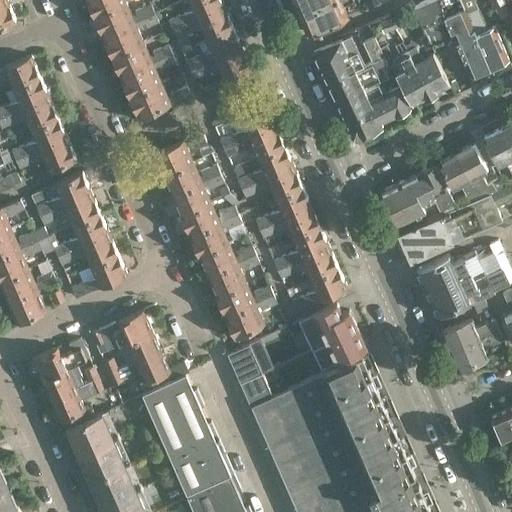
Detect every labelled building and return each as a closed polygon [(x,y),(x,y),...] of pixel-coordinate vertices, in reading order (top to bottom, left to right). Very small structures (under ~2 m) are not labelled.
[(0,0),(0,24),(16,18),(8,0),(0,0)] [(88,0),(95,15),(126,1),(125,0),(88,0)] [(222,0),(189,0),(194,9),(169,19),(173,28),(224,5),(222,0)] [(296,0),(301,12),(327,0),(296,0)] [(351,0),(327,0),(301,12),(310,32),(348,15),(343,4),(351,0)] [(491,66),(462,0),(424,0),(414,4),(434,45),(456,36),(472,74),(491,66)] [(511,0),(462,0),(491,66),(509,58),(495,25),(488,28),(476,0),(491,0),(493,3),(500,0),(511,0),(511,11),(511,12),(511,0)] [(131,12),(126,1),(95,15),(104,35),(155,12),(151,4),(131,12)] [(224,5),(173,28),(177,36),(201,25),(206,37),(233,25),(224,5)] [(393,14),(397,25),(408,21),(404,10),(393,14)] [(155,12),(104,35),(113,55),(144,41),(138,29),(159,20),(155,12)] [(385,29),(397,25),(393,14),(381,18),(385,29)] [(191,68),(242,45),(233,25),(206,37),(212,49),(188,60),(191,68)] [(367,64),(363,57),(352,34),(341,38),(313,50),(329,82),(367,64)] [(375,35),(363,41),(373,61),(384,56),(375,35)] [(412,40),(405,43),(409,49),(433,92),(451,82),(435,52),(424,58),(412,40)] [(122,75),(172,52),(169,44),(149,53),(144,41),(113,55),(122,75)] [(242,45),(191,68),(195,77),(219,66),(224,78),(251,66),(242,45)] [(414,102),(433,92),(409,49),(393,58),(392,62),(414,102)] [(131,95),(161,81),(156,70),(176,61),(172,52),(122,75),(131,95)] [(15,87),(41,75),(32,55),(0,68),(0,79),(10,75),(15,87)] [(338,102),(365,89),(380,81),(389,76),(384,65),(389,63),(385,56),(384,56),(373,61),(367,64),(329,82),(338,102)] [(0,117),(50,95),(41,75),(15,87),(20,99),(0,107),(0,117)] [(167,94),(161,82),(161,81),(131,95),(139,115),(190,93),(187,85),(167,94)] [(380,81),(365,89),(338,102),(347,120),(382,104),(380,101),(383,100),(382,99),(390,95),(387,91),(384,84),(382,85),(380,81)] [(382,104),(347,120),(355,137),(358,139),(382,127),(380,122),(410,107),(399,85),(387,91),(390,95),(382,99),(383,100),(380,101),(382,104)] [(32,127),(59,116),(50,95),(0,117),(0,119),(3,126),(27,115),(32,127)] [(225,145),(276,123),(267,102),(240,114),(246,126),(222,137),(225,145)] [(16,158),(67,135),(59,116),(32,127),(38,140),(13,151),(16,158)] [(511,119),(502,125),(511,143),(511,119)] [(258,155),(285,143),(276,123),(225,145),(229,154),(253,143),(256,150),(249,154),(251,158),(258,155)] [(511,143),(502,125),(484,134),(499,161),(507,157),(511,165),(511,143)] [(188,148),(199,143),(206,140),(202,131),(155,151),(164,172),(192,159),(188,148)] [(67,135),(16,158),(20,166),(45,155),(50,167),(76,156),(67,135)] [(489,183),(484,174),(483,171),(488,168),(474,141),(457,150),(481,196),(490,192),(504,186),(500,177),(493,181),(489,183)] [(263,167),(256,170),(239,178),(243,186),(294,164),(285,143),(258,155),(263,167)] [(457,150),(441,160),(455,186),(461,182),(471,200),(481,196),(457,150)] [(5,163),(13,159),(9,151),(1,155),(2,156),(5,163)] [(173,192),(220,172),(216,163),(197,171),(192,160),(204,155),(204,154),(192,159),(164,172),(173,192)] [(276,196),(303,184),(294,164),(243,186),(247,195),(271,184),(276,196)] [(457,203),(449,188),(448,189),(435,164),(422,170),(430,187),(436,198),(435,198),(442,211),(457,203)] [(422,170),(385,188),(383,193),(390,207),(430,187),(422,170)] [(0,189),(22,180),(17,171),(0,178),(0,189)] [(41,214),(91,191),(82,171),(56,182),(62,194),(37,205),(41,214)] [(181,212),(210,200),(205,189),(224,181),(220,172),(173,192),(181,212)] [(496,205),(511,197),(511,182),(504,186),(490,192),(496,205)] [(261,226),(312,204),(303,184),(276,196),(281,208),(257,219),(261,226)] [(436,198),(430,187),(390,207),(393,214),(392,216),(394,222),(397,222),(399,225),(427,211),(423,204),(435,198),(436,198)] [(42,189),(32,193),(35,201),(46,197),(42,189)] [(74,223),(100,211),(91,191),(41,214),(45,222),(69,211),(74,223)] [(490,192),(481,196),(471,200),(399,230),(411,258),(502,218),(496,205),(490,192)] [(0,231),(11,227),(6,214),(24,206),(21,198),(0,207),(0,231)] [(210,200),(181,212),(190,232),(238,212),(234,203),(215,211),(210,200)] [(294,236),(321,225),(312,204),(261,226),(264,235),(289,224),(294,236)] [(58,254),(109,231),(100,211),(74,223),(80,235),(59,244),(57,240),(55,241),(52,233),(49,234),(38,239),(42,247),(44,253),(56,248),(58,254)] [(238,212),(190,232),(199,253),(227,240),(222,229),(242,221),(238,212)] [(278,267),(330,245),(321,225),(294,236),(299,249),(275,259),(278,267)] [(38,239),(49,234),(45,226),(35,230),(38,239)] [(0,255),(38,239),(35,230),(17,238),(11,227),(0,231),(0,255)] [(92,263),(118,251),(109,231),(58,254),(62,263),(87,252),(92,263)] [(495,250),(505,246),(501,238),(492,242),(495,250)] [(0,279),(29,267),(24,255),(42,247),(38,239),(0,255),(0,279)] [(207,273),(256,252),(252,243),(232,252),(227,240),(199,253),(207,273)] [(311,277),(339,265),(330,245),(278,267),(282,276),(306,265),(311,277)] [(475,260),(480,258),(476,250),(453,260),(450,252),(419,266),(426,282),(475,260)] [(433,298),(464,284),(487,273),(504,266),(496,250),(480,258),(475,260),(426,282),(433,298)] [(118,251),(92,263),(97,275),(72,286),(76,295),(127,272),(118,251)] [(216,293),(245,281),(240,269),(259,261),(256,252),(207,273),(216,293)] [(64,267),(67,274),(73,271),(70,265),(64,267)] [(339,265),(311,277),(317,289),(292,299),(296,308),(348,285),(339,265)] [(476,301),(486,297),(487,296),(487,295),(497,291),(495,288),(511,280),(505,265),(504,266),(487,273),(464,284),(433,298),(440,312),(471,298),(472,302),(475,300),(476,301)] [(38,287),(38,288),(57,279),(53,270),(34,278),(29,267),(0,279),(9,300),(38,287)] [(225,313),(273,293),(269,284),(250,292),(245,281),(216,293),(225,313)] [(511,286),(504,290),(511,308),(503,312),(511,332),(511,286)] [(47,308),(38,288),(38,287),(9,300),(18,320),(47,308)] [(60,288),(52,292),(57,303),(65,299),(60,288)] [(273,293),(225,313),(234,335),(263,323),(257,310),(277,301),(273,293)] [(479,311),(490,305),(486,297),(476,301),(474,302),(479,311)] [(337,302),(299,319),(312,347),(357,327),(349,309),(342,313),(337,302)] [(119,342),(119,343),(152,329),(142,308),(119,318),(123,327),(115,331),(111,324),(99,329),(92,331),(98,343),(101,341),(105,349),(119,342)] [(451,348),(499,327),(495,317),(476,326),(472,317),(442,330),(451,348)] [(357,327),(312,347),(321,366),(366,345),(357,327)] [(498,342),(504,339),(499,327),(451,348),(460,366),(489,354),(486,347),(498,342)] [(128,363),(160,349),(152,329),(119,343),(128,363)] [(43,378),(77,363),(77,362),(90,356),(81,336),(73,340),(76,347),(61,354),(58,346),(34,357),(43,378)] [(262,370),(249,342),(228,352),(240,380),(262,370)] [(128,363),(119,367),(110,371),(115,383),(124,379),(123,376),(133,373),(142,368),(146,377),(168,366),(160,349),(128,363)] [(273,394),(252,404),(299,511),(432,511),(403,445),(363,352),(325,368),(325,370),(273,394)] [(110,371),(119,367),(114,356),(105,360),(110,371)] [(146,377),(146,378),(141,381),(145,390),(142,392),(182,482),(187,492),(195,511),(252,511),(249,503),(246,505),(239,490),(242,488),(235,471),(230,460),(226,452),(223,454),(216,438),(219,437),(211,418),(208,420),(201,405),(205,404),(197,387),(194,388),(181,360),(168,366),(146,377)] [(52,398),(84,383),(81,376),(83,375),(77,363),(43,378),(52,398)] [(85,369),(90,381),(99,377),(93,365),(85,369)] [(262,370),(240,380),(251,404),(252,404),(273,394),(262,370)] [(96,413),(91,403),(84,407),(80,398),(95,391),(96,392),(104,389),(99,377),(90,381),(84,383),(52,398),(61,418),(62,417),(67,427),(96,413)] [(511,406),(492,415),(503,440),(511,436),(511,406)] [(148,511),(104,411),(101,412),(100,411),(96,413),(67,427),(66,427),(103,511),(148,511)] [(21,511),(0,462),(0,511),(21,511)]
